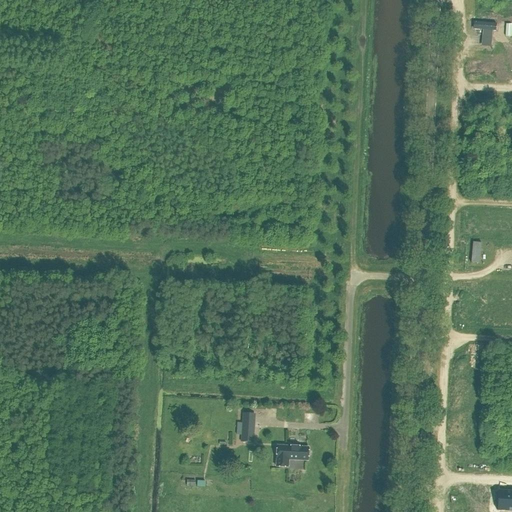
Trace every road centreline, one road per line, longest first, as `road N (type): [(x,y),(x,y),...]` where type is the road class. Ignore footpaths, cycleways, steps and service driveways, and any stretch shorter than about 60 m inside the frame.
road 1 (track): [(353,275),(338,243),(349,0)]
road 2 (tertiary): [(423,278),(435,0)]
road 3 (unclassified): [(423,278),(353,275),(341,449)]
road 4 (tertiary): [(412,511),(423,278)]
